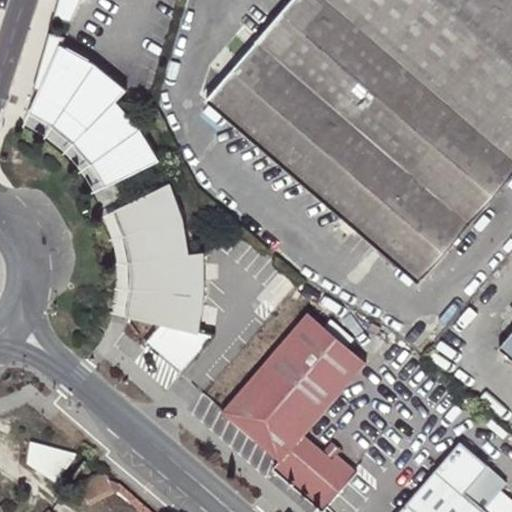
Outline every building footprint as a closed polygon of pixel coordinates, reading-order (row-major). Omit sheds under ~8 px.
[(70,22),(79,0),(56,0),(51,16),(70,22)] [(511,169),(511,0),(294,0),(209,98),(415,277),(511,169)] [(109,185),(160,160),(140,128),(115,100),(125,90),(96,65),(60,44),(64,36),(47,31),(31,88),(37,90),(28,108),(52,123),(68,133),(82,147),(90,157),(109,185)] [(178,371),(212,333),(199,330),(205,288),(204,250),(189,252),(182,217),(169,184),(116,209),(127,233),(132,262),(134,290),(130,318),(162,325),(147,344),(178,371)] [(511,359),(511,308),(511,310),(511,329),(497,347),(511,359)] [(307,311),(223,408),(280,458),(302,432),(364,360),(307,311)] [(331,457),(321,449),(302,432),(280,458),(275,464),(322,506),(355,469),(336,452),(331,457)] [(331,457),(336,452),(340,447),(330,438),(321,449),(331,457)] [(459,439),(395,511),(491,511),(484,506),(507,479),(459,439)] [(31,465),(56,483),(78,454),(30,441),(27,464),(31,465)] [(78,489),(74,490),(83,505),(113,489),(120,490),(122,489),(120,488),(120,485),(111,480),(109,472),(108,471),(83,484),(78,489)]
